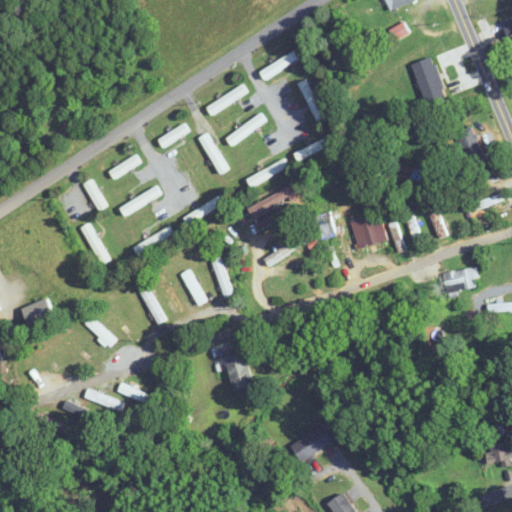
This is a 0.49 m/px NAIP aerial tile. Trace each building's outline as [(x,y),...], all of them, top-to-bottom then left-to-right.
[(380,0),(383,5),(388,3),(391,11),(418,0),(380,0)] [(511,17),(503,21),(511,43),(511,17)] [(262,73),(267,80),(301,57),(296,49),(262,73)] [(298,84),(320,120),(327,116),(305,80),(298,84)] [(247,92),(242,85),(208,108),(213,115),(247,92)] [(266,121),(262,114),(228,138),(233,145),(266,121)] [(160,139),(164,147),(190,132),(185,125),(160,139)] [(457,133),(470,161),(484,154),(472,127),(457,133)] [(201,138),(222,174),(229,170),(208,134),(201,138)] [(296,154),(300,161),(337,143),(333,135),(296,154)] [(141,163),(136,156),(111,172),(116,179),(141,163)] [(289,167),(284,159),(248,180),(253,187),(289,167)] [(464,185),(470,194),(498,176),(492,167),(464,185)] [(85,184),(100,211),(108,207),(92,180),(85,184)] [(122,207),(125,214),(161,196),(158,189),(122,207)] [(253,213),(289,197),(285,190),(250,206),(253,213)] [(504,201),(502,194),(468,204),(471,212),(504,201)] [(185,219),(190,226),(224,203),(219,196),(185,219)] [(258,222),(263,230),(296,210),(291,202),(258,222)] [(337,236),(330,212),(316,216),(322,240),(337,236)] [(351,222),(359,249),(388,241),(380,214),(351,222)] [(390,225),(399,252),(406,250),(396,223),(390,225)] [(108,261),(91,224),(83,227),(101,265),(108,261)] [(135,249),(140,256),(174,235),(170,227),(135,249)] [(310,241),(305,233),(266,260),(270,267),(310,241)] [(417,246),(423,244),(419,234),(414,235),(417,246)] [(235,294),(218,257),(210,261),(228,298),(235,294)] [(448,293),(479,286),(475,267),(444,273),(448,293)] [(208,301),(190,270),(182,275),(200,306),(208,301)] [(157,279),(177,315),(185,310),(166,275),(157,279)] [(139,288),(159,324),(167,320),(147,284),(139,288)] [(31,327),(56,317),(48,298),(23,308),(31,327)] [(113,346),(119,339),(91,316),(85,324),(113,346)] [(56,333),(94,362),(99,355),(61,326),(56,333)] [(225,356),(235,389),(255,383),(245,350),(225,356)] [(151,395),(124,382),(120,390),(147,403),(151,395)] [(86,397),(122,411),(125,402),(89,388),(86,397)] [(65,407),(79,414),(82,408),(67,401),(65,407)] [(334,441),(323,425),(292,446),(302,461),(334,441)] [(488,463),(501,462),(502,466),(511,465),(511,452),(511,442),(486,444),(488,463)] [(328,503),(334,511),(356,511),(344,493),(328,503)]
